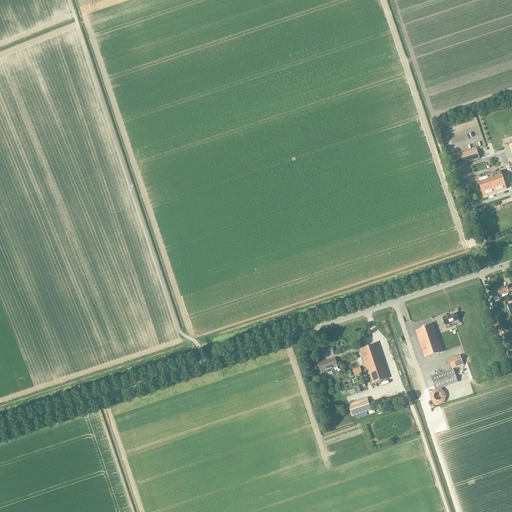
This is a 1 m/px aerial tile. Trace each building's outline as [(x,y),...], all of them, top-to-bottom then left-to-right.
[(459,165),(479,159),(476,149),(456,155),(459,165)] [(483,197),(489,195),(506,189),(500,172),(477,179),(483,197)] [(507,286),(498,289),(500,295),(508,293),(509,296),(511,294),(511,288),(508,289),(507,286)] [(492,298),(500,295),(498,289),(490,292),(492,298)] [(491,298),(489,299),(491,305),(492,305),(493,308),(497,306),(496,303),(493,304),(491,298)] [(458,321),(456,313),(447,317),(446,316),(446,315),(445,315),(444,315),(443,316),(443,317),(443,318),(442,318),(445,325),(454,322),(454,325),(459,323),(458,321)] [(499,319),(493,321),(496,332),(502,330),(499,319)] [(425,358),(443,352),(433,325),(416,331),(425,358)] [(456,334),(451,336),(454,346),(460,344),(456,334)] [(372,384),(388,379),(377,345),(360,350),(372,384)] [(452,369),(463,365),(460,356),(448,360),(452,369)] [(323,362),(318,364),(321,372),(325,371),(326,372),(327,373),(332,371),(333,370),(332,368),(337,367),(335,358),(329,360),(323,363),(323,362)] [(458,382),(453,369),(431,377),(435,390),(458,382)] [(352,417),(371,411),(367,399),(348,405),(352,417)]
